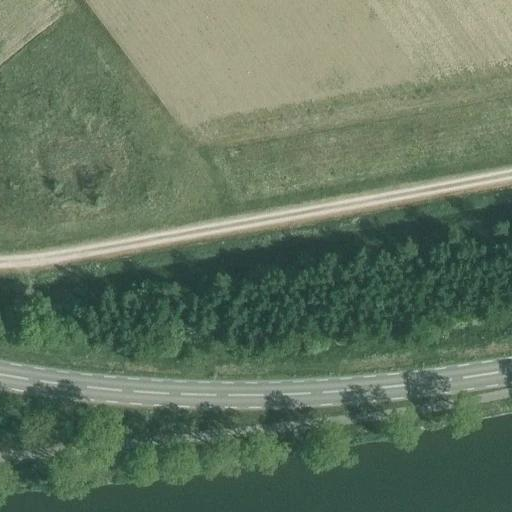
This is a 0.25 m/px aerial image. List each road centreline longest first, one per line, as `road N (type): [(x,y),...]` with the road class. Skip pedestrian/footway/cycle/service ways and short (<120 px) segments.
road 1 (track): [(511,182),(0,262)]
road 2 (tertiary): [(511,370),(247,396),(136,393),(0,375)]
